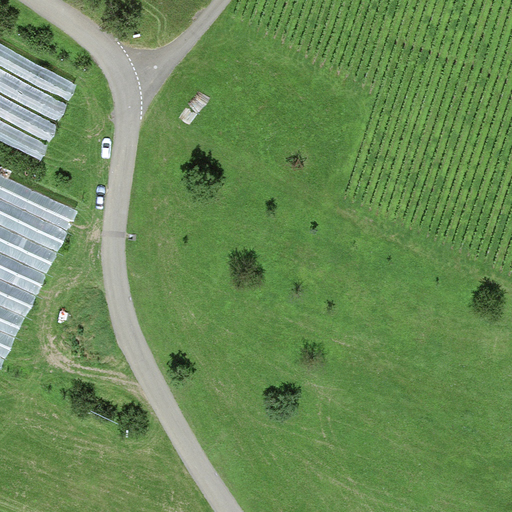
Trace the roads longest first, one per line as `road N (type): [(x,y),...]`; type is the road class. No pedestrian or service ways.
road 1 (unclassified): [(229,511),(139,358),(114,291),(114,217),(135,92),(107,54),(31,0)]
road 2 (track): [(222,0),(135,92)]
